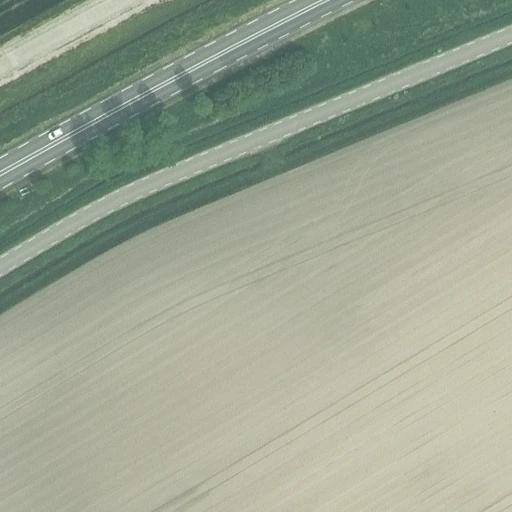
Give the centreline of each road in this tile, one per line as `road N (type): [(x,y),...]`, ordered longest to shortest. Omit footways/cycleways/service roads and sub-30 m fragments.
road 1 (unclassified): [(0,268),(126,195),(511,37)]
road 2 (primary): [(328,0),(0,175)]
road 3 (unclassified): [(0,69),(123,0)]
